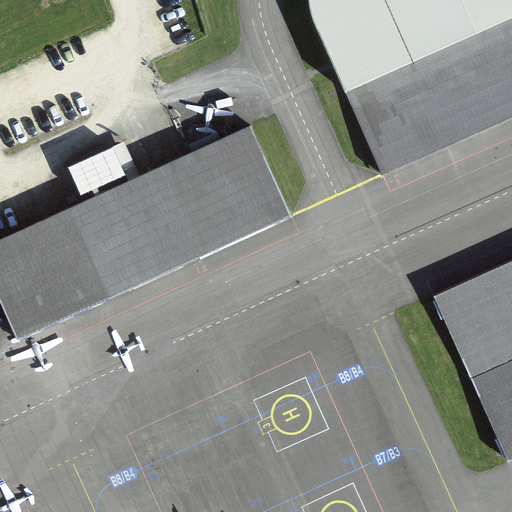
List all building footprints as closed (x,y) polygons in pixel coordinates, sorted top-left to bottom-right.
[(511,0),(307,0),(308,8),(312,22),(342,89),(511,12),(511,0)] [(511,12),(342,89),(380,174),(511,115),(511,12)] [(0,301),(18,340),(293,213),(249,119),(186,148),(0,233),(0,301)] [(81,192),(136,167),(134,162),(149,156),(139,133),(124,140),(123,138),(113,143),(112,141),(67,161),(81,192)] [(511,255),(433,291),(509,459),(511,457),(511,255)]
